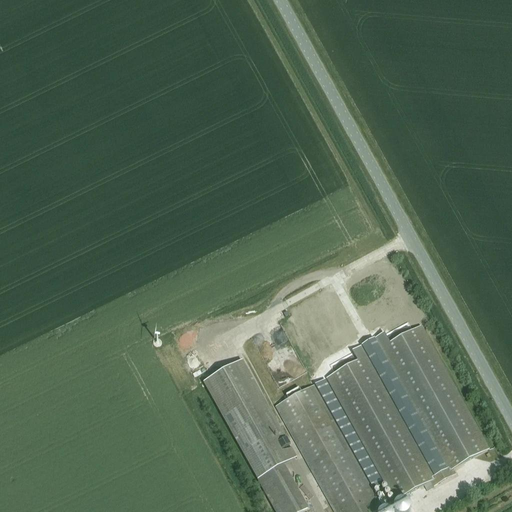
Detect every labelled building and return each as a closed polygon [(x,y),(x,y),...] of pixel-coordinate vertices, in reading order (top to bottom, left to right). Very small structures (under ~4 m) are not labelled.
[(358,363),(327,380),(395,503),(425,487),(431,483),(434,488),(434,489),(456,477),(453,471),(490,451),(422,328),(390,345),(384,335),(376,340),(447,471),(434,478),(362,347),(352,353),(358,363)] [(376,340),(362,347),(434,478),(447,471),(376,340)] [(336,367),(339,372),(354,365),(351,359),(336,367)] [(304,364),(292,371),(296,378),(308,371),(304,364)] [(326,381),(315,387),(373,492),(384,485),(326,381)] [(315,387),(277,408),(284,422),(286,425),(334,511),(378,511),(383,510),(373,492),(315,387)] [(286,467),(258,481),(275,511),(307,511),(310,511),(286,467)] [(431,483),(425,487),(427,492),(434,488),(431,483)] [(394,511),(393,511),(410,511),(411,511),(411,510),(410,510),(410,509),(410,508),(410,507),(409,507),(409,506),(408,505),(407,504),(406,504),(405,503),(404,503),(403,503),(402,503),(401,503),(400,503),(399,503),(399,504),(398,504),(397,505),(396,505),(396,506),(395,506),(395,507),(394,508),(394,509),(394,510),(394,511)]
